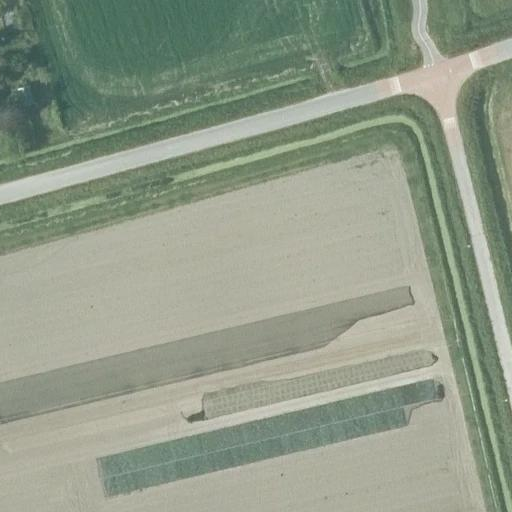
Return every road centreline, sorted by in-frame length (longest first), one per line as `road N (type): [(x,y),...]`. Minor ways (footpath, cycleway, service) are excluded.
road 1 (unclassified): [(0,197),(438,77)]
road 2 (unclassified): [(511,385),(438,77)]
